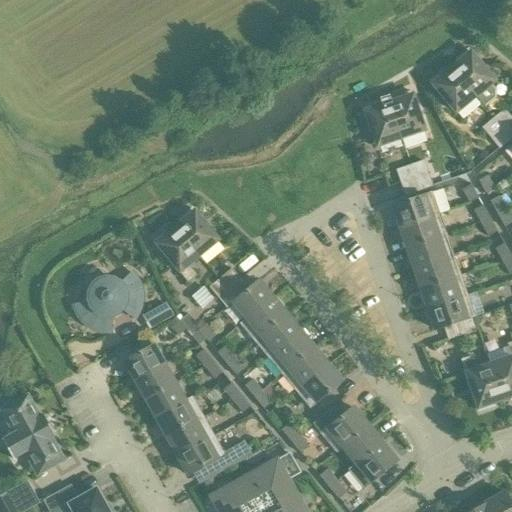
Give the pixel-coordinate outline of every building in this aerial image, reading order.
[(451,69),(474,97),(483,108),(494,99),(495,91),(489,85),(493,81),(467,50),(454,60),(457,64),(451,69)] [(474,97),(451,69),(445,74),(442,70),(429,81),(455,113),(456,112),(461,119),(478,104),(473,98),(474,97)] [(388,104),(400,138),(423,130),(410,92),(394,97),(396,102),(388,104)] [(377,146),(400,138),(388,104),(381,107),(379,102),(363,108),(377,146)] [(482,129),(491,139),(511,120),(504,111),(482,129)] [(511,120),(491,139),(499,149),(511,137),(511,120)] [(397,171),(401,183),(427,174),(423,162),(397,171)] [(427,174),(401,183),(405,196),(431,187),(427,174)] [(485,194),(494,189),(487,176),(478,181),(485,194)] [(469,204),(478,199),(470,185),(461,190),(469,204)] [(400,228),(438,214),(431,193),(392,207),(400,228)] [(489,202),(496,213),(505,208),(498,197),(489,202)] [(473,211),(480,224),(489,219),(482,205),(473,211)] [(511,223),(511,220),(505,208),(496,213),(504,228),(511,223)] [(181,223),(175,228),(198,256),(217,240),(191,209),(178,219),(181,223)] [(438,214),(400,228),(407,249),(446,236),(438,214)] [(489,219),(480,224),(487,237),(496,232),(489,219)] [(198,256),(175,228),(169,233),(166,230),(153,240),(188,282),(196,276),(187,265),(198,256)] [(414,270),(453,256),(446,236),(407,249),(414,270)] [(494,249),(502,262),(511,257),(503,244),(494,249)] [(453,256),(414,270),(421,291),(460,277),(453,256)] [(509,275),(511,273),(511,259),(511,257),(502,262),(509,275)] [(210,288),(218,298),(240,280),(231,270),(210,288)] [(134,275),(132,274),(121,284),(118,282),(116,281),(114,280),(111,279),(107,279),(104,279),(101,279),(100,280),(98,281),(96,282),(95,283),(92,286),(91,288),(89,290),(89,291),(88,293),(88,295),(88,297),(88,299),(89,303),(74,306),(75,310),(76,313),(78,316),(79,318),(81,320),(83,323),(86,325),(88,326),(90,328),(93,329),(96,331),(99,331),(103,332),(106,332),(110,332),(109,317),(111,317),(113,316),(115,316),(117,314),(119,313),(121,312),(121,311),(123,309),(135,317),(134,318),(135,318),(138,314),(139,311),(140,309),(141,307),(141,304),(142,302),(142,300),(142,297),(142,295),(141,293),(141,290),(140,288),(140,286),(139,283),(138,281),(136,279),(135,277),(134,275)] [(460,277),(421,291),(428,309),(466,296),(460,277)] [(248,290),(240,280),(218,298),(226,308),(229,305),(233,303),(233,302),(248,290)] [(233,302),(233,303),(229,305),(243,322),(272,299),(258,282),(248,290),(233,302)] [(468,319),(470,318),(474,317),(466,296),(428,309),(435,330),(444,328),(468,319)] [(285,315),(272,299),(243,322),(241,325),(254,341),(285,315)] [(142,316),(149,328),(173,315),(167,303),(142,316)] [(254,341),(268,358),(299,332),(285,315),(254,341)] [(178,336),(186,329),(176,318),(168,324),(178,336)] [(470,318),(468,319),(444,328),(448,340),(474,331),(470,318)] [(208,343),(216,336),(206,324),(198,331),(191,337),(199,346),(206,340),(208,343)] [(313,348),(299,332),(268,358),(282,374),(313,348)] [(511,342),(508,345),(511,357),(489,366),(501,400),(509,397),(510,402),(511,400),(511,342)] [(135,381),(164,365),(153,346),(124,361),(135,381)] [(217,353),(226,365),(234,358),(225,347),(217,353)] [(327,365),(313,348),(282,374),(296,391),(327,365)] [(206,369),(214,363),(203,350),(195,356),(206,369)] [(501,400),(489,366),(475,370),(471,357),(461,360),(479,412),(495,407),(493,402),(501,400)] [(226,365),(236,376),(244,370),(234,358),(226,365)] [(214,379),(222,373),(214,363),(206,369),(214,379)] [(164,365),(135,381),(146,400),(174,384),(164,365)] [(327,365),(296,391),(310,408),(341,382),(327,365)] [(244,386),(254,398),(262,391),(252,380),(244,386)] [(174,384),(146,400),(157,419),(192,399),(192,398),(184,402),(174,384)] [(223,390),(232,401),(240,394),(231,384),(223,390)] [(262,391),(254,398),(263,409),(271,403),(262,391)] [(240,394),(232,401),(242,413),(250,407),(240,394)] [(15,431),(12,433),(1,439),(13,460),(26,453),(38,474),(62,460),(50,439),(55,437),(51,430),(49,431),(45,424),(47,423),(43,416),(39,418),(27,397),(9,407),(18,422),(15,431)] [(157,419),(167,437),(203,417),(192,399),(157,419)] [(367,426),(352,408),(342,416),(334,406),(312,424),(336,452),(367,426)] [(167,437),(178,456),(213,436),(203,417),(167,437)] [(281,430),(289,440),(297,434),(289,424),(281,430)] [(367,426),(336,452),(336,453),(342,447),(356,464),(357,464),(381,443),(367,426)] [(308,447),(297,434),(289,440),(300,453),(308,447)] [(213,436),(178,456),(189,476),(200,469),(206,480),(251,455),(244,442),(223,454),(213,436)] [(381,443),(357,464),(356,464),(348,470),(364,489),(397,462),(381,443)] [(305,511),(287,480),(300,473),(289,454),(211,498),(219,511),(305,511)] [(319,476),(327,486),(335,479),(327,470),(319,476)] [(338,499),(346,493),(335,479),(327,486),(338,499)] [(58,511),(61,511),(108,511),(96,490),(78,500),(70,486),(44,500),(49,511),(58,511)] [(484,505),(488,511),(511,511),(511,506),(505,493),(484,505)] [(0,497),(0,511),(16,511),(6,494),(0,497)]
